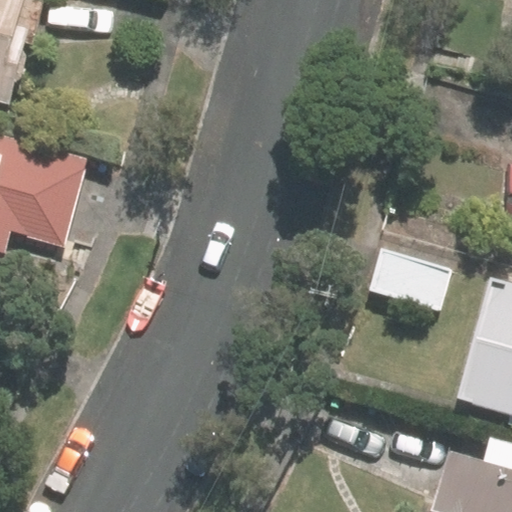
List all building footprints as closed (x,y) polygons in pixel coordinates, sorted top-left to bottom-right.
[(36,0),(0,0),(0,110),(6,112),(36,0)] [(0,141),(0,262),(5,264),(12,238),(66,252),(90,165),(0,141)] [(454,276),(379,255),(369,293),(444,314),(454,276)] [(511,295),(482,287),(450,405),(511,422),(511,295)] [(511,511),(511,479),(441,460),(426,511),(511,511)]
